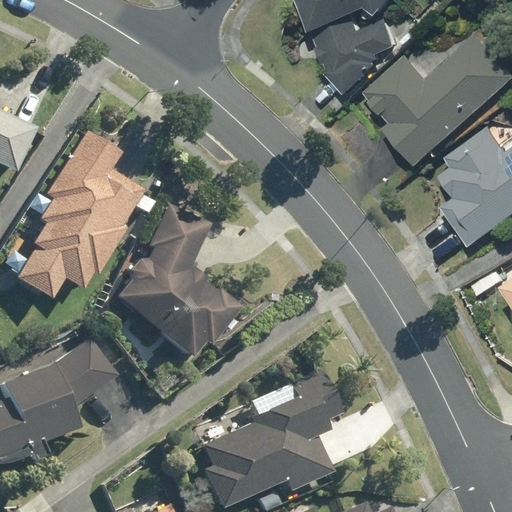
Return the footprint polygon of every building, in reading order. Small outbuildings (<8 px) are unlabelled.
[(399,0),(302,0),(320,36),(375,10),(385,20),(399,0)] [(358,20),(319,42),(351,96),(373,83),(369,77),(387,67),(383,60),(406,46),(391,19),(365,33),(358,20)] [(511,86),(511,65),(474,26),(443,55),(426,38),(366,95),(396,126),(388,133),(424,171),(511,86)] [(1,112),(0,111),(0,86),(4,77),(0,75),(0,169),(7,173),(30,127),(1,112)] [(511,221),(511,154),(511,155),(490,128),(449,160),(456,170),(444,179),(458,197),(446,207),(478,248),(511,221)] [(84,136),(1,270),(60,305),(143,172),(84,136)] [(225,303),(183,264),(202,230),(160,206),(110,294),(176,355),(225,303)] [(0,448),(64,426),(57,406),(103,378),(79,339),(0,386),(0,448)] [(187,449),(213,502),(315,453),(289,400),(187,449)] [(387,511),(377,491),(333,511),(314,511),(312,507),(302,511),(387,511)] [(175,511),(171,502),(146,511),(175,511)]
